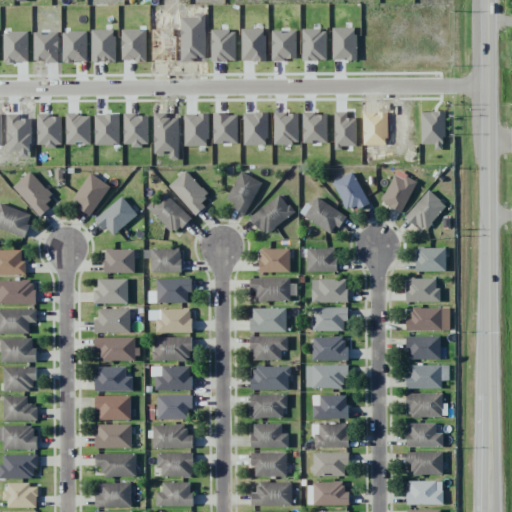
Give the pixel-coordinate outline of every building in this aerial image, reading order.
[(169,186),(195,216),(205,207),(201,201),(208,195),(186,170),(169,186)] [(53,196),(29,171),(13,188),(41,216),(50,207),(46,203),(53,196)] [(382,203),(403,212),(416,180),(394,171),(382,203)] [(246,214),(261,182),(240,172),(226,200),(235,204),(232,208),(246,214)] [(332,183),(347,210),(355,205),(358,210),(369,204),(353,172),(332,183)] [(71,201),(91,215),(110,186),(90,173),(71,201)] [(446,207),(429,190),(406,215),(423,232),(446,207)] [(147,208),(174,234),(190,217),(163,192),(147,208)] [(294,215),(282,195),(251,214),(263,234),(294,215)] [(137,215),(122,196),(96,218),(111,237),(137,215)] [(345,216),(317,197),(311,206),(306,203),(299,213),(332,235),(345,216)] [(0,229),(25,237),(32,214),(0,204),(0,229)] [(260,272),(290,272),(289,248),(260,249),(260,272)] [(337,271),(337,248),(306,248),(306,272),(337,271)] [(416,272),(446,271),(446,248),(416,248),(416,272)] [(105,273),(134,273),(135,250),(105,249),(105,273)] [(151,272),(181,273),(181,250),(144,249),(144,258),(151,259),(151,272)] [(22,250),(0,250),(0,274),(26,274),(26,259),(22,259),(22,250)] [(289,279),(250,278),(249,292),(257,292),(257,299),(296,300),(296,283),(288,283),(289,279)] [(406,302),(440,302),(440,287),(436,287),(436,278),(406,278),(406,302)] [(128,279),(98,279),(98,290),(94,290),(94,304),(128,303),(128,279)] [(157,303),(188,303),(188,292),(192,292),(192,279),(157,279),(157,303)] [(312,303),(347,302),(347,279),(311,279),(312,303)] [(0,304),(35,304),(34,281),(0,280),(0,304)] [(312,331),(344,331),(344,321),(348,321),(348,308),(313,307),(312,331)] [(406,330),(450,331),(450,308),(411,308),(411,317),(406,317),(406,330)] [(0,333),(29,333),(29,323),(37,323),(37,309),(0,309),(0,333)] [(95,333),(130,333),(130,309),(98,309),(98,319),(95,319),(95,333)] [(156,333),(192,332),(191,309),(160,309),(160,318),(156,318),(156,333)] [(286,332),(286,309),(251,309),(251,332),(286,332)] [(287,351),(288,337),(252,336),(251,360),(281,361),(281,351),(287,351)] [(407,360),(440,359),(440,336),(407,337),(407,360)] [(190,337),(153,337),(154,361),(191,360),(190,337)] [(346,361),(346,337),(312,337),(312,360),(346,361)] [(32,338),(0,338),(0,351),(1,352),(1,362),(37,362),(37,348),(33,348),(32,338)] [(135,338),(94,338),(95,351),(101,351),(102,361),(135,361),(135,338)] [(348,365),(305,365),(306,388),(342,388),(342,378),(349,378),(348,365)] [(441,388),(441,365),(410,366),(410,375),(406,375),(406,389),(441,388)] [(155,391),(193,390),(192,366),(162,367),(162,376),(155,376),(155,391)] [(252,390),(290,390),(289,366),(252,367),(252,390)] [(4,391),(32,391),(32,380),(37,380),(37,367),(4,367),(4,391)] [(126,367),(96,367),(96,391),(132,391),(133,376),(126,376),(126,367)] [(442,393),(408,394),(408,418),(442,417),(442,393)] [(251,395),(251,419),(283,418),(283,408),(287,408),(287,394),(251,395)] [(191,396),(157,395),(157,419),(191,420),(191,396)] [(348,395),(312,396),(312,419),(348,418),(348,395)] [(4,421),(38,420),(37,405),(28,405),(27,396),(3,396),(4,421)] [(130,396),(95,396),(95,411),(99,411),(99,420),(131,420),(130,396)] [(288,447),(288,433),(282,433),(282,423),(252,424),(252,448),(288,447)] [(313,448),(349,447),(349,423),(313,424),(313,448)] [(407,447),(443,447),(443,433),(436,433),(436,423),(407,424),(407,447)] [(96,448),(131,448),(131,424),(96,424),(96,448)] [(152,449),(193,448),(193,435),(186,435),(186,424),(152,425),(152,449)] [(35,450),(35,426),(0,425),(0,440),(3,441),(3,449),(35,450)] [(442,451),(406,452),(407,466),(412,466),(412,475),(443,475),(442,451)] [(96,467),(102,467),(102,477),(136,476),(135,452),(95,453),(96,467)] [(287,476),(287,452),(251,452),(251,467),(255,467),(255,477),(287,476)] [(194,454),(157,453),(157,468),(161,468),(161,476),(193,477),(194,454)] [(347,453),(313,453),(313,476),(347,476),(347,453)] [(0,464),(0,478),(36,478),(36,455),(3,455),(3,464),(0,464)] [(443,504),(443,481),(407,481),(408,505),(443,504)] [(96,507),(131,506),(131,482),(99,483),(100,493),(95,493),(96,507)] [(156,506),(192,506),(192,483),(162,482),(162,492),(156,492),(156,506)] [(292,483),(258,482),(257,492),(251,492),(251,505),(291,506),(292,483)] [(349,505),(349,491),(344,491),(345,482),(314,482),(313,505),(349,505)] [(5,507),(38,508),(38,487),(30,487),(30,483),(7,483),(7,491),(5,491),(5,507)]
